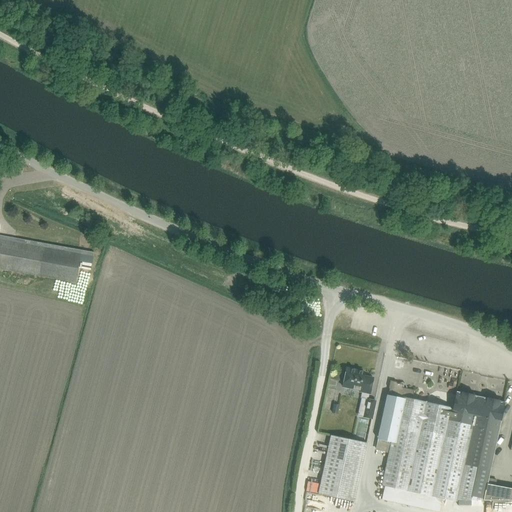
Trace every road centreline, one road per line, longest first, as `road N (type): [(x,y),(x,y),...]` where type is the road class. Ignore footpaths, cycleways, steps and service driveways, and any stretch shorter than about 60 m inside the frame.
road 1 (track): [(0,33),(71,72),(345,190),(511,238)]
road 2 (unclassified): [(336,292),(192,237),(0,139)]
road 3 (unknown): [(395,309),(363,492),(398,511)]
road 4 (unclassified): [(336,292),(299,511)]
road 5 (unclassified): [(511,352),(471,330),(336,292)]
